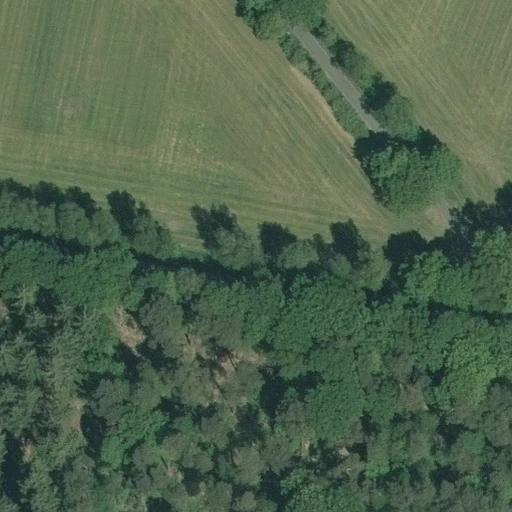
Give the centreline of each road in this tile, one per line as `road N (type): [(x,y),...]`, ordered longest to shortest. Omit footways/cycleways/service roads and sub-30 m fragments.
road 1 (residential): [(511,334),(0,249)]
road 2 (residential): [(511,314),(265,0)]
road 3 (track): [(337,511),(365,309)]
